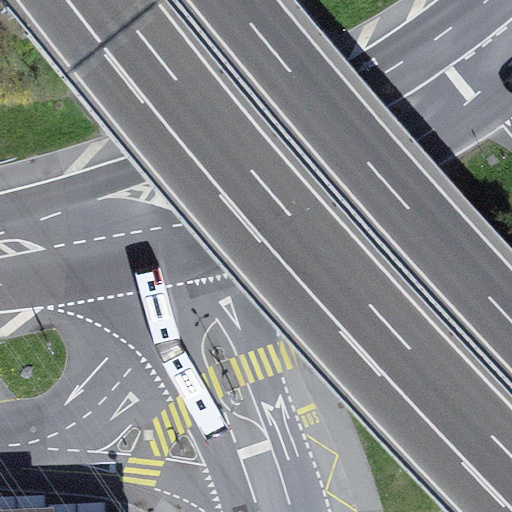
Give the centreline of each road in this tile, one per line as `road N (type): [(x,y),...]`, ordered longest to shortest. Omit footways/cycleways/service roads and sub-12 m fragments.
road 1 (motorway): [(131,24),(511,457)]
road 2 (motorway): [(511,322),(231,0)]
road 3 (primary): [(172,251),(323,200),(511,93)]
road 4 (primary): [(484,26),(298,127),(148,183)]
road 5 (residential): [(16,447),(258,460)]
road 6 (residential): [(195,310),(97,411),(16,447)]
road 7 (motorway): [(0,287),(172,251)]
road 8 (primary): [(258,460),(195,310)]
road 9 (motorway): [(148,183),(0,220)]
